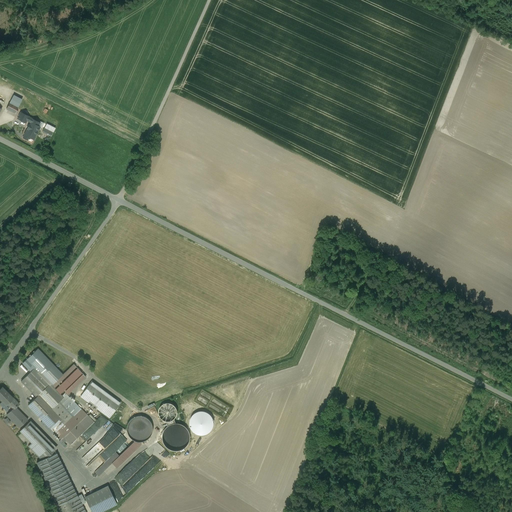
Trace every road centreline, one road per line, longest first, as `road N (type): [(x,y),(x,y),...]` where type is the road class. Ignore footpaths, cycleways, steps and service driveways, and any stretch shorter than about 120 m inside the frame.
road 1 (unclassified): [(117,201),(511,400)]
road 2 (unclassified): [(207,0),(117,201)]
road 3 (unclassified): [(0,140),(117,201)]
